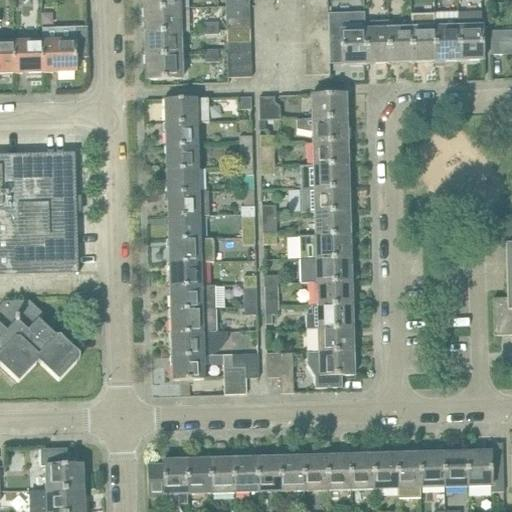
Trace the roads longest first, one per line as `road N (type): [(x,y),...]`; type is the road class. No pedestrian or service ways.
road 1 (residential): [(397,411),(393,144),(401,116),(421,103),(511,101)]
road 2 (residential): [(113,112),(122,420)]
road 3 (residential): [(122,420),(397,411)]
road 4 (residential): [(0,423),(122,420)]
